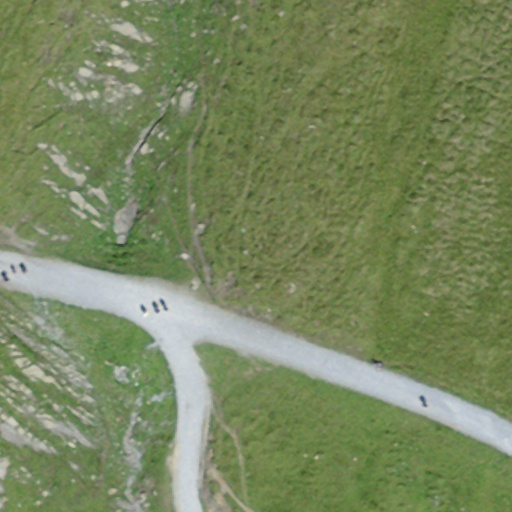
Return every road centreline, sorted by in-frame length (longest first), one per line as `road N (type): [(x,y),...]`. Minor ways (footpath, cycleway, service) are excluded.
road 1 (track): [(511,441),(480,421),(175,305)]
road 2 (track): [(175,305),(0,266)]
